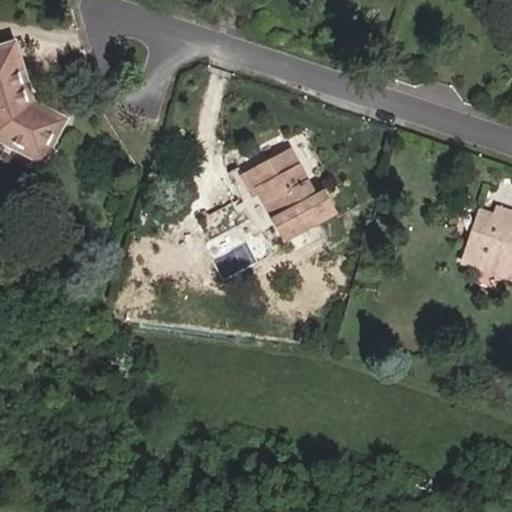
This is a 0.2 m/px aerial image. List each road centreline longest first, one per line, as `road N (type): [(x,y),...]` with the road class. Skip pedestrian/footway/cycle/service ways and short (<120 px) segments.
road 1 (residential): [(281,45),(139,10),(113,26),(121,61),(144,76),(210,45)]
road 2 (residential): [(511,121),(281,45)]
